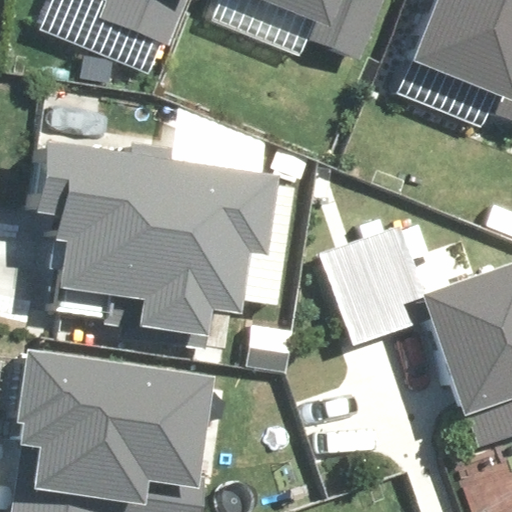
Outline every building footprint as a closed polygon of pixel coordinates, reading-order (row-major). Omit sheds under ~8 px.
[(87,0),(85,4),(157,34),(170,0),(87,0)] [(273,0),(296,10),(288,29),(343,52),(365,0),(273,0)] [(511,0),(420,0),(399,49),(484,85),(476,105),(511,120),(511,0)] [(46,235),(37,301),(194,322),(197,297),(220,300),(228,241),(244,244),(253,174),(28,144),(19,204),(38,207),(34,233),(46,235)] [(394,217),(308,245),(336,331),(413,307),(444,403),(461,397),(473,435),(511,422),(511,257),(511,254),(416,284),(394,217)] [(16,435),(4,511),(192,511),(199,466),(183,464),(198,363),(5,335),(0,369),(0,403),(5,404),(1,433),(16,435)]
